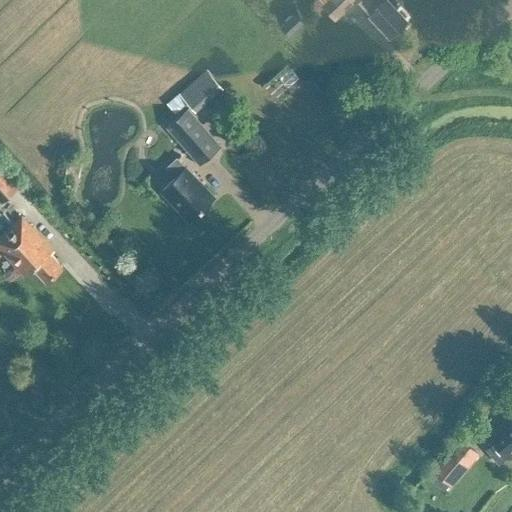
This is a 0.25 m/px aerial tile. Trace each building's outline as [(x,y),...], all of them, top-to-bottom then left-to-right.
[(320,5),(325,0),(314,0),(309,5),(316,11),(321,6),(320,5)] [(325,0),(320,5),(321,6),(334,20),(344,10),(343,8),(351,0),(325,0)] [(355,0),(367,11),(365,13),(386,34),(403,18),(386,0),(355,0)] [(287,33),(301,20),(294,12),(280,25),(287,33)] [(196,109),(223,85),(207,66),(168,101),(176,110),(188,100),(196,109)] [(199,162),(220,143),(185,107),(165,126),(199,162)] [(185,165),(176,156),(166,166),(175,175),(160,189),(189,219),(200,208),(201,209),(203,206),(214,195),(186,165),(185,165)] [(0,200),(0,201),(18,185),(0,165),(0,200)] [(45,279),(62,264),(49,251),(51,250),(21,217),(0,236),(0,244),(26,273),(33,266),(45,279)] [(508,454),(511,450),(511,412),(504,419),(489,432),(508,454)] [(451,486),(480,452),(460,435),(432,469),(451,486)]
